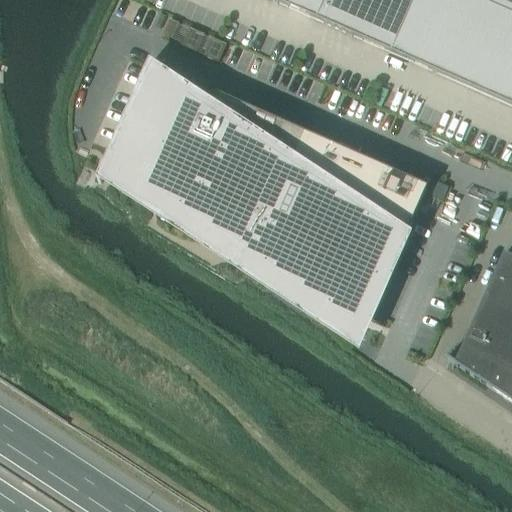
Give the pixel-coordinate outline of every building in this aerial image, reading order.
[(511,0),(265,0),(511,108),(511,0)] [(228,44),(213,38),(205,56),(220,63),(228,44)] [(249,263),(305,135),(213,95),(207,108),(190,96),(147,193),(165,204),(157,222),(249,263)] [(426,194),(428,190),(305,135),(249,263),(263,269),(356,330),(363,313),(372,317),(426,194)] [(428,190),(426,194),(442,201),(448,188),(432,181),(428,190)] [(447,360),(445,362),(511,405),(511,258),(504,255),(461,352),(474,358),(465,372),(447,360)]
